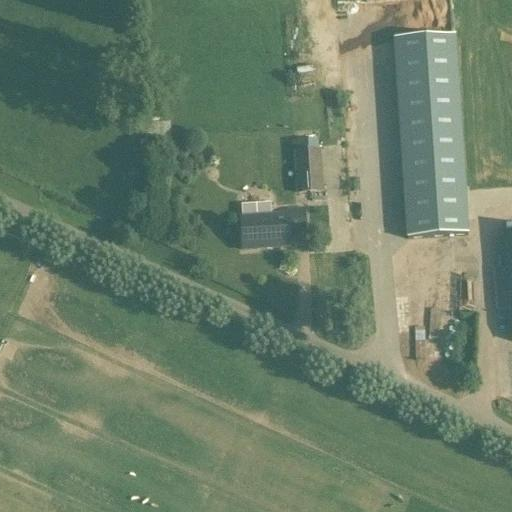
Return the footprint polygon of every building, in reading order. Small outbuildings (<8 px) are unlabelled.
[(455,38),(395,41),(407,240),(468,237),(455,38)] [(145,126),(146,148),(165,147),(165,137),(166,137),(166,133),(165,133),(165,125),(145,126)] [(297,152),(299,196),(322,195),(320,151),(297,152)] [(242,218),(241,218),(243,251),(290,248),(290,236),(305,235),(304,209),(287,210),(287,215),(271,216),(271,204),(241,206),(242,218)] [(507,290),(493,291),(494,312),(509,312),(511,341),(511,234),(503,235),(507,290)]
